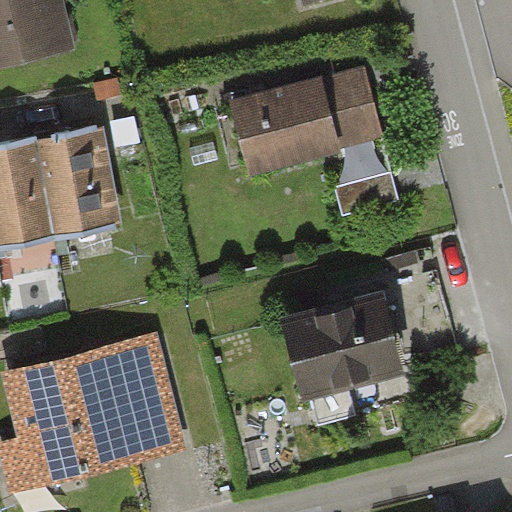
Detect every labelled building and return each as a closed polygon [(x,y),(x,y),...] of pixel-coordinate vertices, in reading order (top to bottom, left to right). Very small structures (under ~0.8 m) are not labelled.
[(0,0),(0,60),(79,41),(68,0),(0,0)] [(343,74),(234,102),(252,169),(382,135),(368,82),(347,87),(343,74)] [(100,123),(0,141),(0,249),(120,227),(100,123)] [(401,200),(392,170),(335,186),(343,216),(401,200)] [(381,289),(288,313),(309,395),(402,372),(381,289)] [(192,442),(161,335),(9,378),(39,486),(192,442)]
